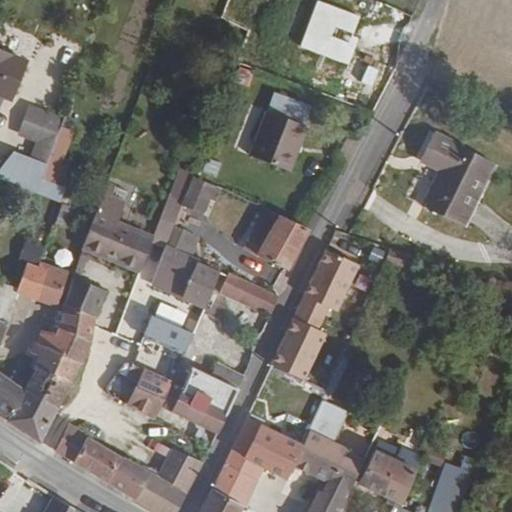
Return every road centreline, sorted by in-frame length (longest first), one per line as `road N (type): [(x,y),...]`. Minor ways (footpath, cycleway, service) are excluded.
road 1 (residential): [(388,107),(186,511)]
road 2 (unknown): [(41,464),(83,387),(156,429)]
road 3 (residential): [(124,511),(0,440)]
